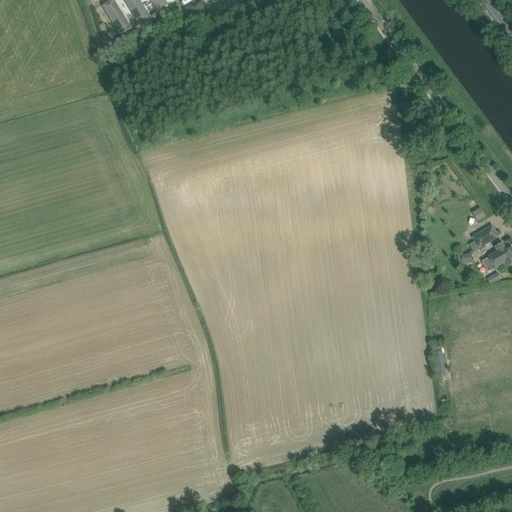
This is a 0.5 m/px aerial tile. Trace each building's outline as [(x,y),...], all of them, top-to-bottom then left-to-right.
[(114,0),(113,0),(103,6),(120,34),(131,28),(116,4),(114,0)] [(124,0),(139,23),(148,17),(150,16),(139,0),(124,0)] [(150,0),(158,12),(166,7),(168,5),(165,0),(150,0)] [(229,0),(227,0),(220,5),(224,10),(232,4),(229,0)] [(166,7),(158,12),(163,21),(181,10),(178,4),(168,10),(166,7)] [(148,17),(139,23),(141,27),(144,32),(154,26),(163,21),(158,12),(150,16),(148,17)] [(132,33),(122,38),(125,44),(135,38),(132,33)] [(474,211),(477,220),(486,218),(483,208),(474,211)] [(493,226),(474,237),(480,247),(499,236),(493,226)] [(500,254),(489,260),(483,263),(488,271),(504,262),(507,267),(511,264),(511,246),(507,250),(503,242),(495,246),(500,254)] [(472,255),(461,256),(462,263),(473,262),(472,255)] [(506,267),(487,279),(485,281),(489,286),(510,272),(506,267)] [(437,377),(444,376),(439,352),(434,353),(437,377)]
